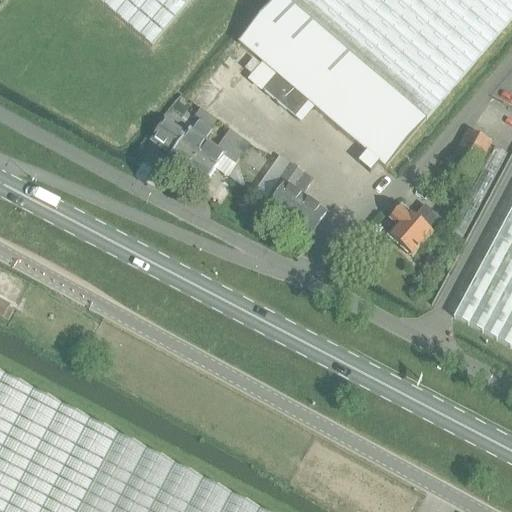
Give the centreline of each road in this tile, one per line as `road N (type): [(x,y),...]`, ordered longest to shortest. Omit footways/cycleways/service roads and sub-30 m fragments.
road 1 (primary): [(511,453),(0,185)]
road 2 (unclassified): [(492,511),(0,253)]
road 3 (unclassified): [(291,271),(0,114)]
road 4 (unclassified): [(291,271),(245,262),(0,167)]
road 5 (unclassified): [(511,388),(291,271)]
